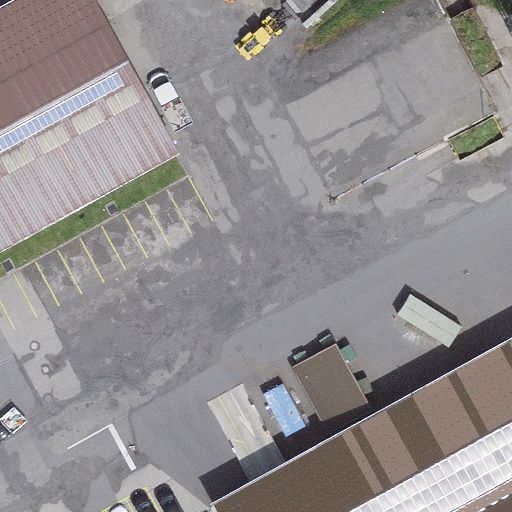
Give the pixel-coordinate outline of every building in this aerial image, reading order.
[(80,0),(0,0),(0,236),(162,149),(80,0)] [(298,0),(311,13),(325,0),(298,0)] [(511,59),(511,8),(504,12),(497,20),(493,30),(493,41),(498,50),(506,57),(511,59)] [(511,511),(511,334),(213,500),(219,511),(511,511)] [(316,415),(365,401),(347,339),(298,353),(316,415)]
